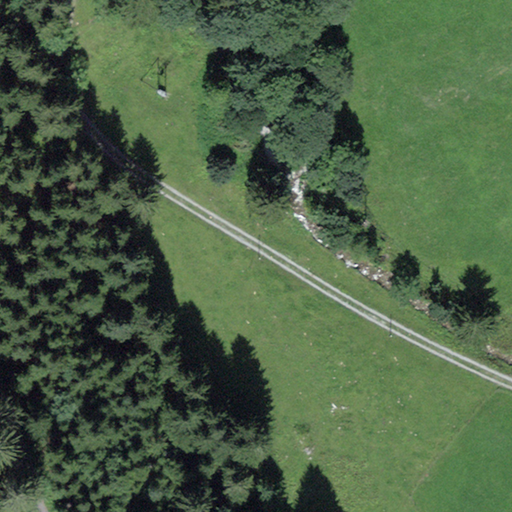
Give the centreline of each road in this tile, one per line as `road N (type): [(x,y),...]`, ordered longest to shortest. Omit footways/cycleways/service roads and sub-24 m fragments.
road 1 (track): [(67,0),(60,70),(84,118),(123,161),(328,291),(511,387)]
road 2 (residential): [(0,396),(39,511)]
